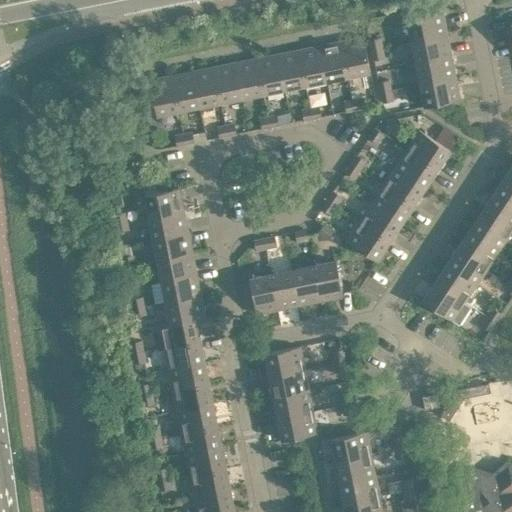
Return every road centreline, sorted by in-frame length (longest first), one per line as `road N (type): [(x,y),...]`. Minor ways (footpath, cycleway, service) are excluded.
road 1 (residential): [(477,0),(499,122),(383,317),(237,344)]
road 2 (residential): [(221,231),(202,147),(309,126),(341,156),(301,215)]
road 3 (residential): [(264,511),(237,344)]
